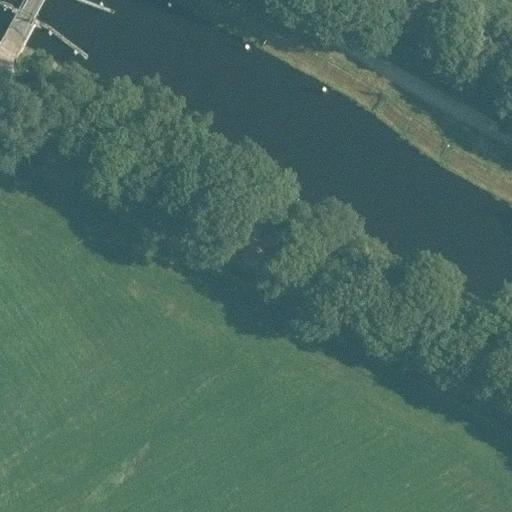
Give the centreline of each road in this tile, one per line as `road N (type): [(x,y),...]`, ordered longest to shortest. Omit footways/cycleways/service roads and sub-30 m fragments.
road 1 (unclassified): [(511,370),(0,90)]
road 2 (track): [(243,0),(511,131)]
